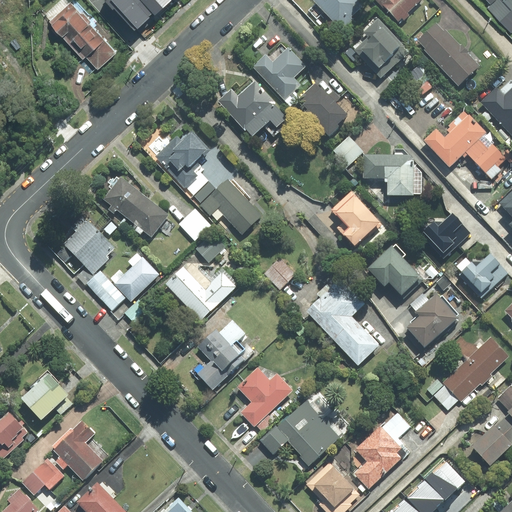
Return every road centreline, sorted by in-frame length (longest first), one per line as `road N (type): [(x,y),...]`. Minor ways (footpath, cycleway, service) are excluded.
road 1 (residential): [(254,511),(12,254),(5,231)]
road 2 (residential): [(0,51),(82,148)]
